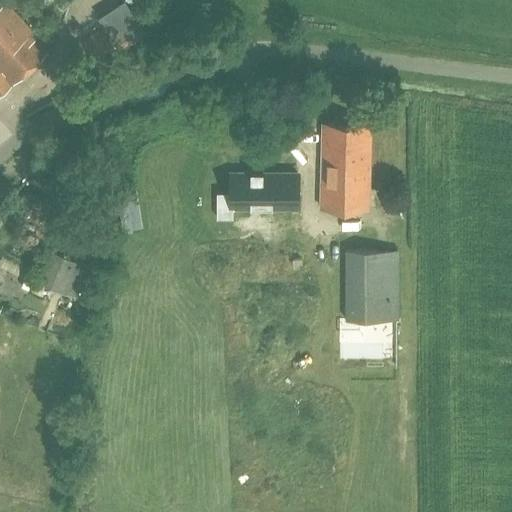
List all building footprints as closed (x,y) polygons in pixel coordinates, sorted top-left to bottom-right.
[(0,94),(49,51),(30,32),(33,30),(7,2),(0,7),(0,94)] [(121,52),(103,25),(73,45),(90,72),(121,52)] [(370,207),(373,123),(324,122),(321,206),(370,207)] [(217,191),(217,217),(234,217),(234,206),(290,206),(290,188),(298,188),(298,172),(232,172),(232,191),(217,191)] [(464,188),(442,197),(451,216),(459,212),(455,204),(469,198),(464,188)] [(66,207),(27,192),(4,248),(43,264),(66,207)] [(78,296),(91,266),(50,249),(37,278),(78,296)] [(346,249),(346,267),(366,267),(366,318),(398,318),(398,249),(346,249)]
